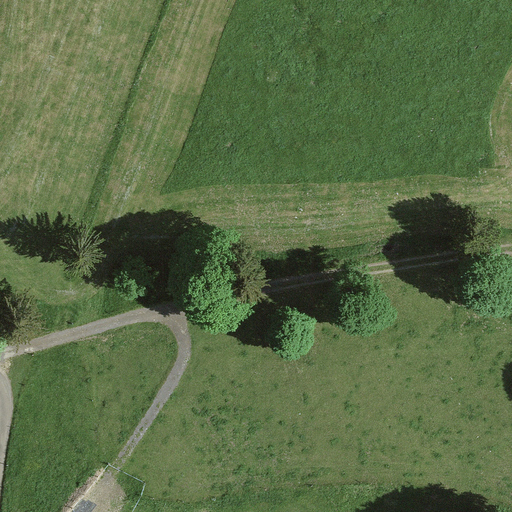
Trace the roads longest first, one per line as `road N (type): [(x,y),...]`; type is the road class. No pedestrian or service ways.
road 1 (track): [(168,322),(293,279),(511,256)]
road 2 (track): [(0,363),(141,318),(168,322),(180,338),(180,362),(120,468)]
